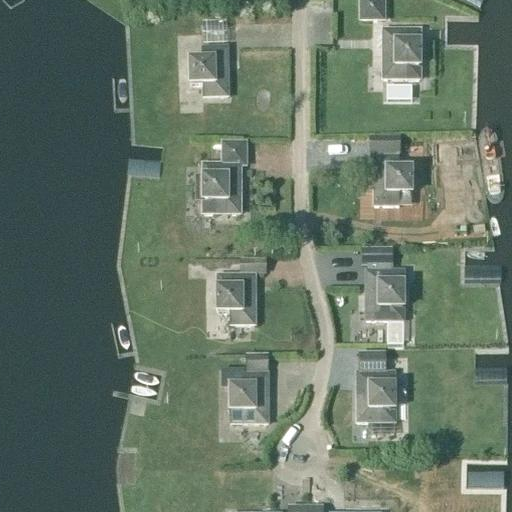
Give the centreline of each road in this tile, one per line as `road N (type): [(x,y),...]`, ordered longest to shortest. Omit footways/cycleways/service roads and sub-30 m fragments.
road 1 (unclassified): [(299,0),(302,262),(323,353),(303,434)]
road 2 (unclassified): [(303,434),(276,451),(279,475),(292,485),(317,481),(327,466),(311,436)]
